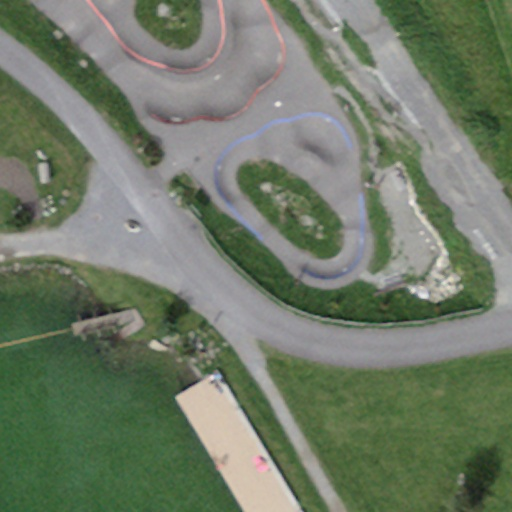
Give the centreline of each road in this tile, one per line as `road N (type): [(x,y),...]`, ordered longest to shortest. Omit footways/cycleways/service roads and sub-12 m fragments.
road 1 (track): [(0,50),(70,98),(233,304)]
road 2 (track): [(233,304),(291,336),(386,350),(511,331)]
